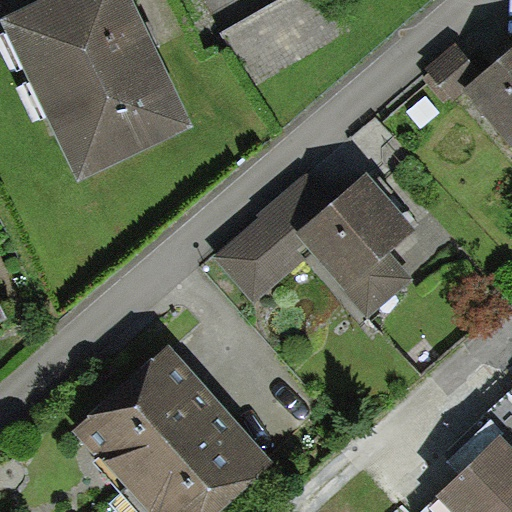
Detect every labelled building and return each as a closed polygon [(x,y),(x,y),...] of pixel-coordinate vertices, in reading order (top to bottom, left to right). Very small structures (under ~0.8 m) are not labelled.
[(79,197),(195,142),(126,0),(76,0),(2,35),(79,197)] [(328,0),(285,0),(221,38),(252,89),(347,32),(328,0)] [(424,81),(448,108),(484,77),(460,50),(424,81)] [(511,57),(463,100),(511,156),(511,155),(511,57)] [(392,261),(418,237),(386,202),(393,197),(380,183),(374,189),(368,183),(347,202),(307,174),(257,217),(261,221),(212,260),(253,309),(310,257),(369,322),(412,283),(392,261)] [(74,437),(141,511),(227,511),(275,470),(169,351),(74,437)] [(449,511),(511,511),(511,457),(499,445),(441,503),(449,511)]
